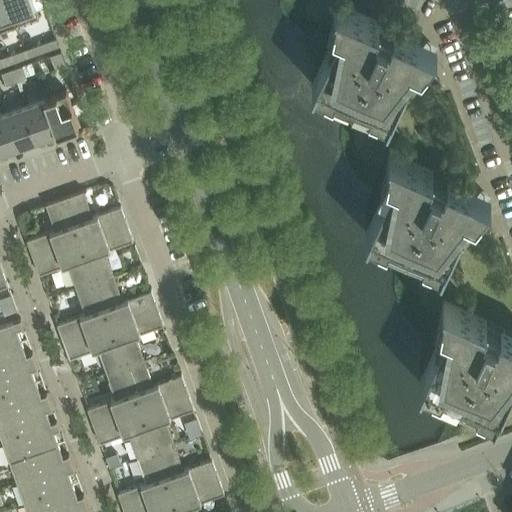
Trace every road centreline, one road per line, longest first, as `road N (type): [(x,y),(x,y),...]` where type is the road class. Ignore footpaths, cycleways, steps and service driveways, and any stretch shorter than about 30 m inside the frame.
road 1 (residential): [(248,511),(130,152)]
road 2 (residential): [(0,201),(107,511)]
road 3 (tertiary): [(276,392),(184,134)]
road 4 (residential): [(351,511),(511,453)]
road 5 (residential): [(446,0),(460,8),(511,152)]
road 6 (residential): [(130,152),(81,0)]
road 7 (tertiary): [(184,134),(135,0)]
road 8 (tertiary): [(347,511),(319,442),(276,392)]
road 9 (residential): [(0,198),(130,152)]
road 10 (tertiary): [(276,392),(273,456),(291,511)]
